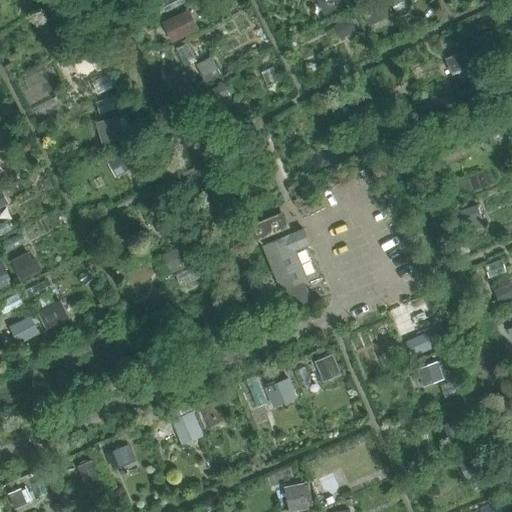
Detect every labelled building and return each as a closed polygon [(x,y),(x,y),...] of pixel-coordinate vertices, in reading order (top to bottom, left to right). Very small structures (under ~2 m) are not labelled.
[(340,0),(318,0),(326,16),(344,7),(340,0)] [(163,22),(174,42),(199,28),(188,8),(163,22)] [(211,56),(196,63),(204,81),(219,74),(211,56)] [(96,120),(101,144),(125,139),(120,115),(96,120)] [(255,242),(287,228),(281,213),(248,226),(255,242)] [(297,283),(308,278),(296,249),(310,243),(304,229),(264,245),(282,289),(286,288),(294,308),(313,301),(307,286),(299,289),(297,283)] [(2,263),(0,263),(0,288),(11,283),(2,263)] [(14,326),(22,343),(40,335),(32,318),(14,326)] [(192,409),(170,420),(184,449),(206,438),(192,409)] [(94,460),(78,466),(85,485),(101,479),(94,460)]
